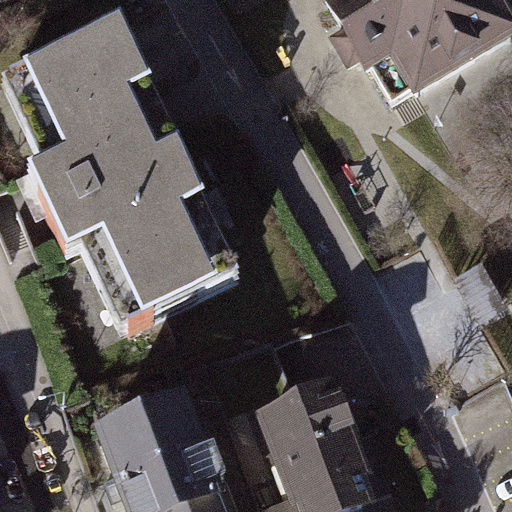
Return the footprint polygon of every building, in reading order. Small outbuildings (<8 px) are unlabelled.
[(0,0),(0,31),(58,0),(0,0)] [(511,21),(499,0),(298,0),(381,135),(511,56),(511,21)] [(217,304),(103,51),(0,97),(39,185),(12,197),(49,279),(78,265),(116,349),(217,304)] [(511,314),(488,263),(394,306),(431,386),(497,355),(486,332),(511,319),(511,314)] [(355,511),(318,412),(247,439),(274,511),(355,511)] [(215,511),(177,415),(73,455),(95,511),(215,511)]
